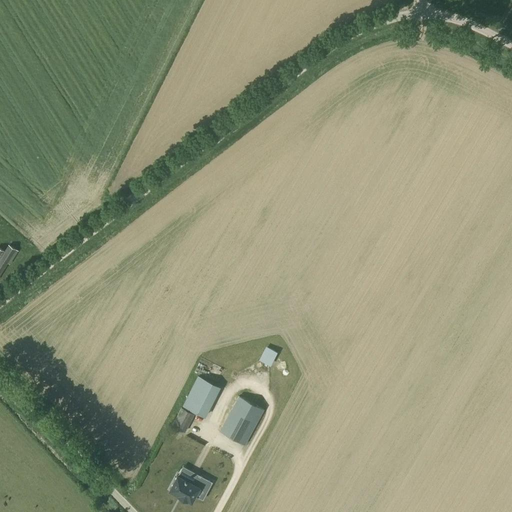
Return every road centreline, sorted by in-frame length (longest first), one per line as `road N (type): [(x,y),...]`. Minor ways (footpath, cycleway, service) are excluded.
road 1 (tertiary): [(0,300),(355,27),(421,14)]
road 2 (unclassified): [(122,511),(0,384)]
